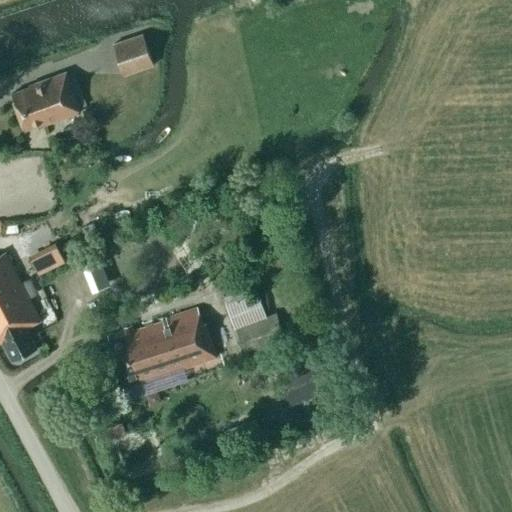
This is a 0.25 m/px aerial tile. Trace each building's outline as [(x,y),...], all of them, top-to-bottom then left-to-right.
[(153,65),(143,35),(113,45),(123,75),(153,65)] [(27,88),(8,95),(23,134),(42,127),(42,128),(82,113),(80,108),(86,106),(74,73),(68,76),(66,71),(26,86),(27,88)] [(93,223),(82,228),(86,237),(98,231),(93,223)] [(58,236),(29,249),(39,271),(68,257),(58,236)] [(0,255),(0,342),(2,341),(12,361),(36,349),(26,328),(39,322),(21,284),(27,281),(19,264),(12,267),(5,253),(0,255)] [(195,274),(190,275),(193,285),(202,282),(200,277),(195,274)] [(190,284),(171,290),(173,297),(193,291),(190,284)] [(276,313),(266,317),(257,292),(251,295),(248,288),(227,296),(229,302),(225,303),(246,357),(260,351),(263,357),(287,348),(276,313)] [(203,325),(198,308),(168,317),(169,319),(132,331),(131,328),(107,336),(124,388),(217,358),(206,324),(203,325)] [(288,392),(277,396),(283,409),(337,390),(323,355),(322,354),(279,371),(280,372),(288,392)]
